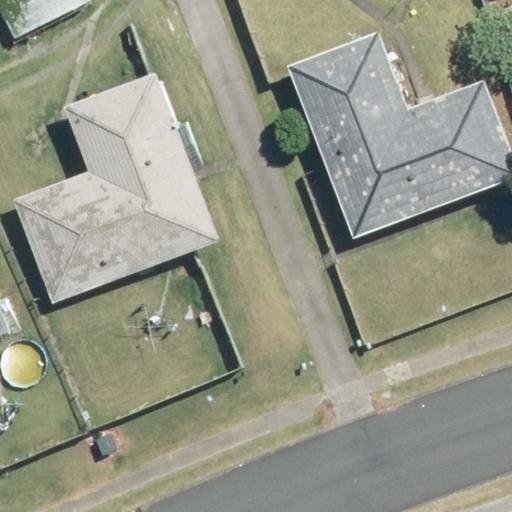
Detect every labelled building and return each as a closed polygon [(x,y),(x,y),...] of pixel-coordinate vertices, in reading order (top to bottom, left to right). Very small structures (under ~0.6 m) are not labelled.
[(1,0),(18,33),(85,0),(1,0)] [(511,0),(507,0),(502,2),(511,32),(511,0)] [(426,209),(511,177),(511,136),(490,78),(413,107),(384,31),(295,66),(360,234),(426,209)] [(65,113),(87,172),(22,198),(61,297),(126,272),(126,273),(225,236),(163,76),(65,113)] [(0,336),(18,328),(0,290),(0,336)]
